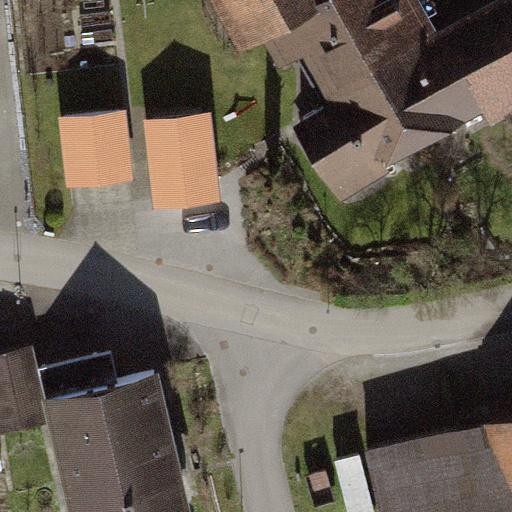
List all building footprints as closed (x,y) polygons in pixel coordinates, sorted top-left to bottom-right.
[(234,0),(254,33),(268,25),(281,47),(308,31),(342,94),(303,116),(318,140),(339,173),(485,90),(495,109),(511,99),(511,0),(506,0),(483,14),(447,34),(424,47),(420,38),(416,31),(429,18),(418,0),(234,0)] [(208,108),(151,115),(160,199),(218,192),(208,108)] [(125,109),(66,115),(73,178),(132,172),(125,109)] [(24,342),(0,347),(0,434),(42,426),(24,342)] [(164,373),(57,398),(83,511),(126,511),(192,497),(164,373)] [(511,511),(511,408),(376,440),(392,511),(399,511),(510,486),(511,495),(511,511)]
